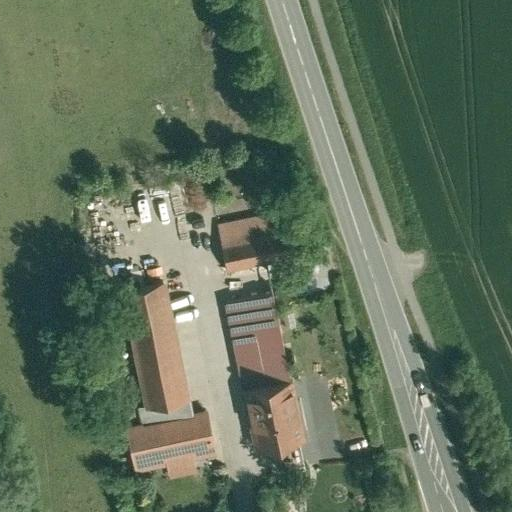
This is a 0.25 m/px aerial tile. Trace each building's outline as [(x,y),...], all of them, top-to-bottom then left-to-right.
[(268,212),(218,223),(227,267),(304,251),(298,225),(271,230),(268,212)] [(163,280),(124,289),(144,389),(136,390),(143,423),(192,413),(188,395),(187,395),(163,280)] [(273,289),(227,299),(239,365),(243,387),(291,377),(273,289)] [(291,377),(243,387),(250,422),(255,445),(273,442),(274,447),(299,442),(298,436),(303,436),(291,377)] [(143,423),(108,430),(116,470),(215,449),(207,410),(192,413),(143,423)]
